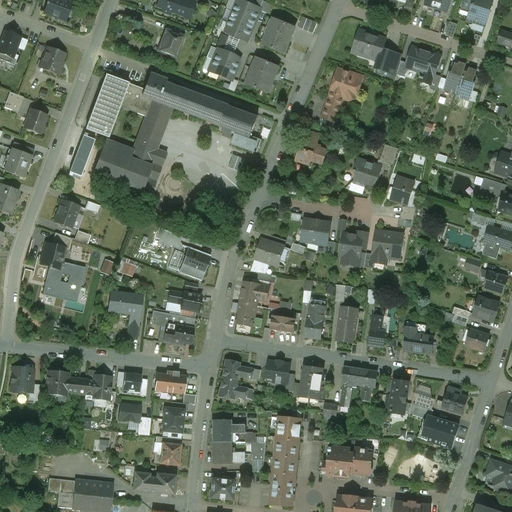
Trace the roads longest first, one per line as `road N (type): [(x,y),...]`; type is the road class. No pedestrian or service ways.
road 1 (residential): [(4,344),(15,259),(93,48)]
road 2 (residential): [(214,339),(236,254),(309,73)]
road 3 (residential): [(214,339),(493,381)]
road 4 (residential): [(4,344),(208,367)]
road 5 (residential): [(336,7),(511,62)]
road 6 (residential): [(301,511),(330,486),(452,502)]
road 7 (residential): [(190,505),(208,367)]
road 8 (residential): [(452,502),(493,381)]
